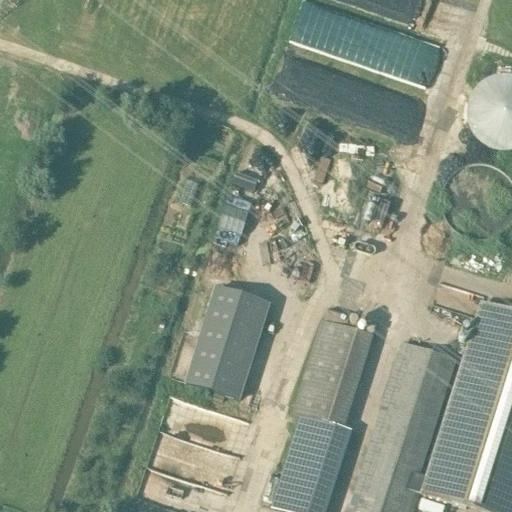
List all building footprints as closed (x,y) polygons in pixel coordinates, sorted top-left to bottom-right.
[(215,291),(185,386),(239,402),(268,307),(215,291)] [(511,511),(511,313),(488,306),(430,479),(423,477),(418,494),(474,511),(511,511)] [(293,415),(301,418),(271,510),(278,511),(325,511),(350,434),(342,432),(372,340),(322,324),(293,415)] [(458,363),(401,346),(355,494),(361,496),(358,508),(348,505),(346,511),(412,511),(418,494),(423,477),(458,363)] [(442,511),(444,508),(421,501),(417,511),(442,511)]
